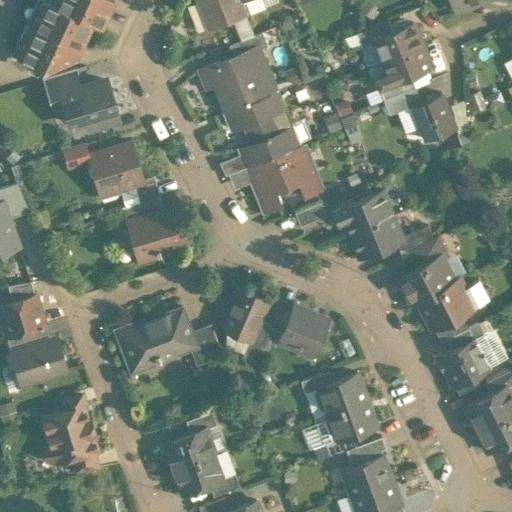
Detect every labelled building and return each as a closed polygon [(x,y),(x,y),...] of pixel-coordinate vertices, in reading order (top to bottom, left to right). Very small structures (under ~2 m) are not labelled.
[(91,21),(54,1),(51,0),(43,0),(18,54),(41,65),(74,55),(91,21)] [(54,0),(54,1),(91,21),(100,25),(112,0),(54,0)] [(197,0),(209,28),(231,19),(244,13),(246,13),(245,12),(240,0),(197,0)] [(240,0),(245,12),(264,4),(261,0),(240,0)] [(475,0),(451,0),(455,8),(475,0)] [(392,29),(407,23),(403,11),(388,18),(392,29)] [(244,13),(231,19),(238,38),(251,32),(244,13)] [(388,18),(356,30),(361,43),(372,38),(372,37),(392,29),(388,18)] [(392,29),(372,37),(372,38),(361,43),(360,43),(363,51),(362,54),(365,62),(369,63),(369,64),(421,43),(412,21),(407,23),(392,29)] [(217,35),(222,46),(228,43),(235,41),(231,29),(217,35)] [(261,30),(246,36),(251,47),(258,44),(266,41),(261,30)] [(251,47),(246,36),(235,41),(228,43),(233,54),(251,47)] [(421,43),(369,64),(370,65),(368,68),(370,73),(374,75),(378,85),(389,80),(390,81),(410,73),(424,68),(430,65),(421,43)] [(233,54),(199,68),(206,86),(213,83),(224,110),(276,88),(258,44),(251,47),(233,54)] [(77,67),(55,74),(61,93),(83,86),(77,67)] [(415,84),(428,79),(424,68),(410,73),(415,84)] [(410,73),(390,81),(389,80),(378,85),(383,97),(415,84),(410,73)] [(55,74),(43,78),(50,103),(62,99),(60,93),(61,93),(55,74)] [(61,93),(60,93),(62,99),(68,122),(86,116),(88,124),(118,115),(107,79),(83,86),(61,93)] [(415,84),(383,97),(389,112),(411,103),(411,102),(420,98),(415,84)] [(224,110),(231,127),(243,122),(252,142),(237,149),(238,153),(244,166),(247,165),(298,144),(290,123),(276,88),(224,110)] [(420,98),(411,102),(411,103),(425,137),(453,126),(455,125),(450,114),(441,90),(420,98)] [(455,125),(453,126),(461,144),(470,140),(467,108),(450,114),(455,125)] [(354,110),(337,113),(327,114),(328,126),(349,123),(351,136),(358,135),(354,110)] [(304,117),(290,123),(298,144),(302,143),(312,139),(304,117)] [(131,140),(88,153),(90,158),(100,191),(133,181),(142,178),(131,140)] [(85,141),(62,148),(67,165),(90,158),(88,153),(85,141)] [(298,144),(247,165),(251,176),(264,208),(281,201),(277,190),(298,182),(302,192),(320,185),(302,143),(298,144)] [(238,153),(219,161),(226,174),(232,171),(244,166),(238,153)] [(244,166),(232,171),(236,182),(251,176),(247,165),(244,166)] [(142,178),(133,181),(138,201),(159,195),(154,175),(142,178)] [(383,188),(333,208),(338,222),(344,220),(348,231),(393,213),(383,188)] [(138,201),(122,206),(126,220),(128,219),(127,218),(163,207),(159,195),(138,201)] [(0,251),(18,245),(1,198),(0,198),(0,251)] [(321,200),(295,211),(300,224),(326,213),(321,200)] [(163,207),(127,218),(128,219),(139,257),(180,245),(179,242),(186,240),(181,221),(173,223),(168,206),(163,207)] [(393,213),(348,231),(358,255),(396,240),(402,237),(401,234),(393,213)] [(428,223),(401,234),(402,237),(396,240),(401,252),(408,248),(433,236),(428,223)] [(433,236),(408,248),(416,264),(440,252),(441,253),(445,251),(437,234),(433,236)] [(416,264),(397,274),(411,302),(417,299),(416,298),(454,279),(453,279),(441,253),(440,252),(416,264)] [(454,279),(416,298),(417,299),(431,327),(433,326),(459,312),(488,297),(478,279),(464,286),(459,276),(453,279),(454,279)] [(31,279),(7,284),(12,299),(35,292),(31,279)] [(268,296),(239,284),(223,321),(229,323),(226,329),(249,338),(250,339),(259,318),(268,296)] [(12,299),(0,302),(0,313),(6,334),(45,323),(35,292),(12,299)] [(330,316),(293,300),(289,309),(281,328),(277,338),(313,354),(330,316)] [(182,304),(146,318),(146,316),(115,327),(131,370),(175,354),(174,352),(195,344),(197,344),(191,329),(182,304)] [(278,305),(270,323),(281,328),(289,309),(278,305)] [(459,312),(433,326),(440,340),(446,337),(467,326),(459,312)] [(270,323),(259,318),(250,339),(249,338),(243,352),(246,364),(264,356),(260,344),(270,323)] [(479,320),(468,326),(473,337),(474,336),(485,331),(479,320)] [(211,322),(191,329),(197,344),(195,344),(201,359),(222,351),(211,322)] [(6,334),(10,348),(49,336),(45,323),(6,334)] [(265,355),(269,357),(277,338),(281,328),(270,323),(260,344),(264,356),(265,355)] [(467,326),(446,337),(452,348),(473,337),(468,326),(467,326)] [(452,348),(438,354),(453,383),(479,369),(502,358),(502,357),(506,355),(492,327),(485,331),(474,336),(473,337),(452,348)] [(226,329),(220,342),(243,352),(249,338),(226,329)] [(49,336),(10,348),(21,383),(67,369),(57,334),(49,336)] [(511,366),(485,380),(490,391),(507,382),(508,384),(511,381),(511,366)] [(328,368),(300,378),(304,390),(318,385),(318,384),(331,379),(328,368)] [(479,369),(453,383),(459,394),(485,380),(479,369)] [(331,379),(318,384),(318,385),(327,411),(366,396),(357,370),(331,379)] [(490,391),(464,405),(477,428),(476,429),(477,429),(511,411),(511,391),(508,384),(507,382),(490,391)] [(304,390),(314,416),(327,411),(318,385),(304,390)] [(84,388),(59,396),(63,407),(84,401),(87,400),(84,388)] [(366,396),(327,411),(329,415),(315,420),(321,436),(329,434),(331,438),(337,436),(337,437),(351,432),(376,422),(366,396)] [(63,407),(41,414),(50,441),(43,454),(56,461),(71,456),(95,449),(98,447),(94,433),(96,433),(91,417),(89,417),(84,401),(63,407)] [(212,409),(185,419),(190,431),(205,425),(206,426),(217,422),(212,409)] [(511,411),(477,429),(487,449),(510,438),(511,436),(511,411)] [(190,431),(163,441),(172,466),(215,450),(206,426),(205,425),(190,431)] [(351,432),(337,437),(337,436),(331,438),(323,441),(328,453),(345,447),(355,443),(351,432)] [(355,443),(345,447),(351,462),(382,451),(380,447),(386,445),(381,433),(355,443)] [(95,449),(71,456),(75,470),(100,465),(95,449)] [(215,450),(172,466),(182,491),(209,481),(224,476),(224,474),(234,470),(235,470),(231,462),(228,460),(219,463),(215,450)] [(351,462),(340,466),(350,492),(391,477),(382,451),(351,462)] [(234,470),(224,474),(224,476),(209,481),(213,494),(239,484),(235,470),(234,470)] [(391,477),(350,492),(356,511),(376,511),(377,511),(387,511),(402,507),(391,477)] [(224,494),(198,503),(201,511),(218,511),(229,508),(224,494)] [(229,508),(218,511),(261,511),(256,498),(229,508)]
